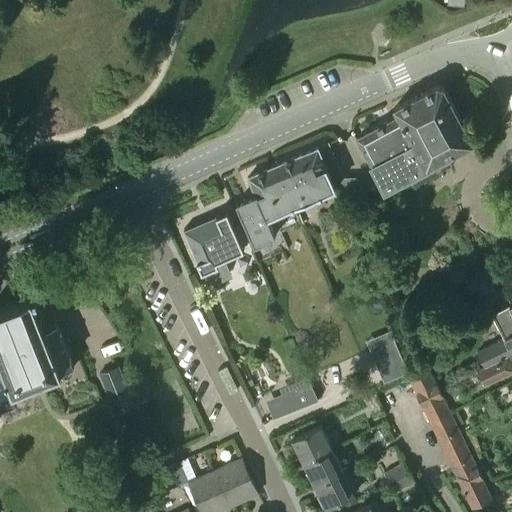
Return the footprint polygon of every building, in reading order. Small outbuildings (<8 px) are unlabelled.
[(472,141),(443,85),(437,84),(394,107),(398,115),(357,137),(384,188),(472,141)] [(329,141),(317,146),(335,187),(340,200),(362,189),(356,175),(344,176),(329,141)] [(256,194),(237,202),(255,243),(275,234),(267,217),(294,205),(335,187),(317,146),(272,166),(248,176),(256,194)] [(219,263),(217,260),(244,248),(227,210),(183,229),(201,271),(219,263)] [(500,281),(463,300),(470,313),(507,293),(500,281)] [(0,410),(16,404),(11,391),(74,366),(46,295),(37,299),(36,296),(32,298),(28,288),(18,292),(21,299),(0,307),(0,410)] [(511,302),(491,313),(503,337),(478,351),(485,365),(511,351),(511,302)] [(379,368),(402,357),(391,330),(367,341),(379,368)] [(511,351),(485,365),(478,368),(486,384),(511,370),(511,351)] [(104,381),(122,374),(118,364),(100,371),(104,381)] [(429,421),(437,416),(450,410),(429,368),(408,378),(429,421)] [(122,374),(104,381),(108,391),(126,384),(122,374)] [(318,399),(311,382),(282,394),(289,411),(318,399)] [(126,384),(108,391),(112,401),(130,394),(126,384)] [(130,394),(112,401),(116,411),(134,404),(130,394)] [(450,410),(437,416),(446,434),(459,428),(450,410)] [(303,461),(331,447),(320,424),(292,438),(303,461)] [(459,428),(446,434),(453,449),(466,443),(459,428)] [(458,461),(472,454),(466,443),(453,449),(458,461)] [(331,447),(303,461),(315,484),(343,470),(331,447)] [(464,473),(477,466),(472,454),(458,461),(464,473)] [(215,468),(231,505),(258,492),(241,456),(215,468)] [(179,460),(184,470),(191,467),(186,457),(179,460)] [(389,482),(409,471),(403,460),(383,471),(389,482)] [(477,466),(464,473),(456,476),(471,506),(492,496),(477,466)] [(214,511),(231,505),(215,468),(188,480),(202,511),(214,511)] [(343,470),(315,484),(326,507),(354,493),(343,470)] [(409,471),(389,482),(395,491),(415,480),(409,471)] [(380,511),(373,499),(349,511),(380,511)]
